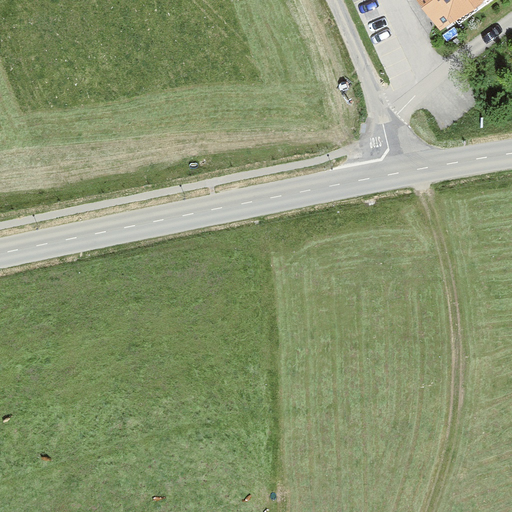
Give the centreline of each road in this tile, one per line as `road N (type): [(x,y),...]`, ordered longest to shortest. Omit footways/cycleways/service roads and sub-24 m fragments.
road 1 (secondary): [(0,254),(395,174)]
road 2 (track): [(0,226),(387,146)]
road 3 (residential): [(511,27),(383,123)]
road 4 (residential): [(335,0),(383,123)]
